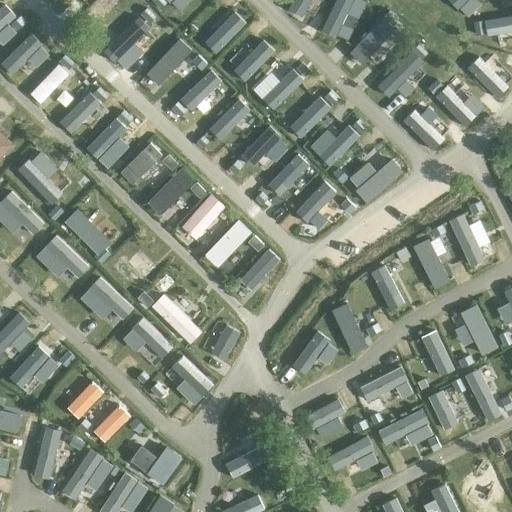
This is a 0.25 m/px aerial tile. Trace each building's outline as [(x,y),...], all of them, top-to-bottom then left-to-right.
[(0,42),(10,33),(0,22),(0,42)] [(13,77),(37,55),(26,44),(3,66),(13,77)] [(68,74),(58,64),(30,93),(40,103),(68,74)] [(79,100),(57,122),(66,131),(88,109),(79,100)] [(85,145),(97,156),(122,129),(110,118),(85,145)] [(0,159),(15,143),(0,129),(0,159)] [(210,193),(182,224),(193,234),(221,203),(210,193)] [(97,253),(109,241),(82,216),(71,228),(97,253)] [(238,219),(204,254),(217,266),(252,232),(238,219)] [(245,270),(254,279),(275,258),(266,248),(245,270)] [(111,267),(137,292),(149,281),(122,255),(111,267)] [(0,315),(15,300),(4,291),(0,294),(0,315)] [(162,293),(151,306),(189,343),(201,331),(162,293)] [(104,392),(92,381),(67,407),(78,418),(104,392)] [(105,442),(130,416),(118,404),(93,430),(105,442)] [(163,481),(181,456),(166,446),(157,457),(142,446),(132,459),(163,481)]
